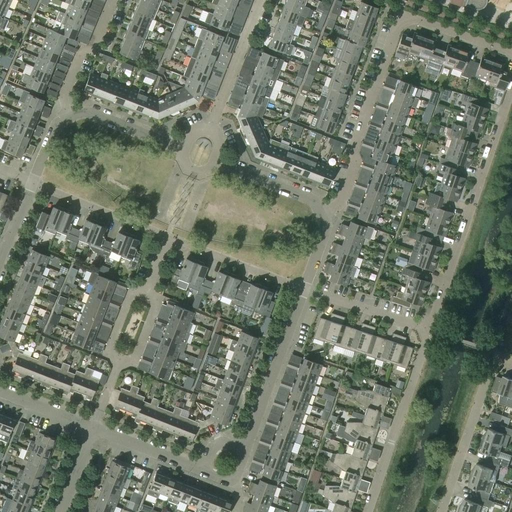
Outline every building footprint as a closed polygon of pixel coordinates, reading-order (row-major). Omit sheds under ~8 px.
[(0,0),(0,4),(8,8),(11,0),(0,0)] [(65,0),(65,3),(69,4),(85,11),(89,2),(84,0),(65,0)] [(141,0),(140,3),(156,10),(160,0),(141,0)] [(231,0),(212,0),(212,3),(216,5),(233,11),(237,2),(231,0)] [(287,0),(286,0),(283,9),(300,16),(305,18),(309,8),(304,6),(287,0)] [(450,0),(449,3),(460,7),(460,6),(468,9),(469,7),(475,10),(476,10),(477,10),(479,10),(480,10),(481,9),(482,8),(483,8),(484,7),(485,6),(485,5),(486,4),(486,3),(487,2),(487,1),(486,0),(450,0)] [(361,2),(357,12),(374,18),(377,8),(361,2)] [(136,6),(134,12),(152,20),(156,10),(140,3),(138,7),(136,6)] [(334,3),(331,13),(339,16),(341,10),(339,10),(341,6),(334,3)] [(0,4),(0,16),(4,18),(8,8),(0,4)] [(69,4),(65,14),(82,21),(85,11),(69,4)] [(181,15),(187,18),(191,6),(186,4),(181,15)] [(216,5),(213,14),(229,21),(233,11),(216,5)] [(283,9),(280,19),(296,25),(300,16),(283,9)] [(55,21),(61,23),(78,30),(82,21),(65,14),(59,11),(55,21)] [(134,12),(131,18),(133,19),(132,23),(148,30),(151,31),(156,21),(152,20),(134,12)] [(208,12),(204,22),(225,31),(229,21),(213,14),(208,12)] [(357,12),(354,21),(370,28),(374,18),(357,12)] [(322,13),(318,23),(323,25),(326,15),(322,13)] [(280,19),(276,28),(293,35),(296,25),(280,19)] [(348,20),(345,29),(350,31),(367,37),(370,28),(354,21),(348,20)] [(178,22),(175,29),(181,31),(184,24),(178,22)] [(61,23),(57,32),(57,33),(66,36),(66,37),(74,40),(78,30),(61,23)] [(128,26),(126,32),(144,40),(148,30),(132,23),(130,27),(128,26)] [(201,28),(198,38),(219,47),(223,37),(201,28)] [(276,28),(272,38),(289,44),(293,35),(276,28)] [(49,29),(45,39),(62,46),(66,37),(66,36),(57,33),(57,32),(49,29)] [(174,31),(171,39),(177,41),(180,34),(174,31)] [(350,31),(347,40),(347,41),(362,46),(361,46),(363,47),(367,37),(350,31)] [(126,32),(123,38),(125,39),(123,43),(140,50),(144,40),(126,32)] [(401,39),(395,57),(405,60),(407,52),(418,56),(425,37),(414,33),(410,42),(401,39)] [(425,37),(418,56),(428,60),(424,71),(431,74),(438,52),(432,50),(436,41),(425,37)] [(198,38),(194,48),(216,56),(219,47),(198,38)] [(272,38),(268,47),(290,56),(294,46),(289,44),(272,38)] [(58,55),(62,46),(45,39),(41,48),(58,55)] [(345,40),(342,50),(358,56),(361,46),(362,46),(347,41),(347,40),(345,40)] [(171,41),(168,48),(173,51),(176,43),(171,41)] [(120,46),(117,53),(136,60),(140,50),(123,43),(122,47),(120,46)] [(431,74),(429,79),(434,81),(436,75),(437,76),(441,64),(452,68),(459,49),(448,45),(444,54),(438,52),(431,74)] [(41,48),(37,58),(54,65),(58,55),(41,48)] [(194,48),(190,57),(212,66),(216,56),(194,48)] [(459,49),(452,68),(462,72),(461,76),(467,78),(472,64),(466,62),(470,53),(459,49)] [(342,50),(338,59),(355,65),(358,56),(342,50)] [(167,51),(164,58),(170,60),(173,53),(167,51)] [(262,52),(258,62),(280,70),(284,60),(262,52)] [(190,57),(187,67),(208,75),(212,66),(190,57)] [(472,64),(467,78),(474,80),(475,76),(486,80),(493,61),(481,57),(478,66),(472,64)] [(37,58),(33,67),(50,74),(54,65),(37,58)] [(338,59),(335,69),(351,75),(355,65),(338,59)] [(493,61),(486,80),(496,84),(495,88),(505,91),(511,73),(502,69),(504,65),(493,61)] [(258,62),(255,71),(276,80),(280,70),(258,62)] [(33,67),(30,77),(46,84),(50,74),(33,67)] [(187,67),(183,76),(188,78),(204,85),(208,75),(187,67)] [(90,73),(83,92),(89,95),(91,94),(91,93),(94,94),(102,74),(99,73),(98,76),(91,74),(93,70),(91,69),(90,73)] [(335,69),(331,78),(348,84),(351,75),(335,69)] [(255,71),(251,81),(273,89),(276,80),(255,71)] [(24,74),(22,80),(26,84),(26,86),(42,93),(46,84),(30,77),(24,74)] [(102,74),(94,94),(96,95),(95,96),(96,98),(102,100),(110,81),(105,79),(106,75),(102,74)] [(188,78),(184,88),(201,94),(204,85),(188,78)] [(331,78),(327,88),(329,89),(344,94),(348,84),(331,78)] [(110,81),(102,100),(108,102),(110,102),(110,100),(113,101),(119,85),(110,81)] [(251,81),(247,90),(269,99),(273,89),(251,81)] [(389,90),(394,92),(395,93),(396,91),(414,97),(418,87),(400,81),(398,86),(396,85),(395,88),(390,86),(389,90)] [(10,85),(5,83),(1,94),(6,96),(10,85)] [(119,85),(113,101),(115,102),(115,103),(115,105),(121,107),(129,88),(119,85)] [(129,88),(121,107),(127,110),(129,109),(129,108),(132,109),(138,92),(129,88)] [(184,88),(171,94),(178,110),(198,101),(201,94),(184,88)] [(329,89),(326,98),(342,104),(346,94),(344,94),(329,89)] [(19,101),(23,103),(40,110),(42,105),(44,101),(28,94),(29,93),(23,90),(19,101)] [(247,90),(244,100),(265,108),(269,99),(247,90)] [(395,95),(393,100),(411,107),(414,97),(396,91),(395,93),(394,92),(393,94),(395,95)] [(138,92),(132,109),(134,110),(134,111),(134,113),(140,115),(148,96),(138,92)] [(157,99),(151,116),(158,119),(178,110),(171,94),(158,100),(157,99)] [(462,94),(460,100),(468,103),(464,114),(484,121),(485,116),(486,116),(488,109),(474,105),(476,99),(462,94)] [(148,96),(140,115),(146,117),(148,116),(148,115),(151,116),(157,99),(148,96)] [(320,96),(317,106),(322,108),(339,114),(342,104),(326,98),(320,96)] [(502,99),(496,97),(494,104),(499,106),(502,99)] [(244,100),(240,109),(257,116),(261,118),(265,108),(244,100)] [(382,109),(387,111),(388,112),(389,110),(407,116),(411,107),(393,100),(391,105),(389,105),(388,107),(383,105),(382,109)] [(23,103),(20,113),(36,120),(40,110),(23,103)] [(42,105),(40,110),(43,111),(49,114),(51,109),(42,105)] [(322,108),(319,117),(335,123),(339,114),(322,108)] [(242,138),(252,134),(262,129),(257,116),(240,109),(237,117),(244,133),(240,135),(242,138)] [(388,114),(386,119),(404,126),(407,116),(389,110),(388,112),(387,111),(386,113),(388,114)] [(20,113),(16,122),(32,129),(36,120),(20,113)] [(452,123),(450,129),(464,134),(466,128),(480,133),(483,126),(482,126),(484,121),(464,114),(460,126),(452,123)] [(319,117),(315,127),(332,133),(335,123),(319,117)] [(376,124),(375,129),(379,130),(381,131),(382,129),(400,135),(404,126),(386,119),(384,124),(382,124),(381,126),(376,124)] [(10,120),(6,129),(12,132),(29,138),(32,129),(16,122),(10,120)] [(446,127),(444,134),(448,140),(449,141),(447,147),(472,155),(474,150),(474,151),(477,144),(462,139),(464,134),(450,129),(446,127)] [(252,134),(242,138),(243,142),(247,140),(254,157),(262,160),(268,143),(262,129),(252,134)] [(380,133),(379,138),(397,145),(400,135),(382,129),(381,131),(379,130),(379,133),(380,133)] [(12,132),(8,141),(25,148),(29,138),(12,132)] [(368,148),(372,149),(374,150),(375,148),(393,155),(397,145),(379,138),(377,144),(375,143),(374,145),(369,143),(368,148)] [(4,139),(0,149),(21,158),(25,148),(8,141),(4,139)] [(268,143),(262,160),(264,160),(264,162),(264,163),(270,166),(279,143),(270,139),(268,143)] [(279,143),(270,166),(276,168),(278,167),(278,166),(281,167),(289,146),(279,143)] [(289,173),(297,154),(298,150),(289,146),(281,167),(283,168),(283,169),(284,171),(289,173)] [(441,158),(439,164),(452,168),(454,163),(469,167),(471,161),(470,161),(472,155),(447,147),(443,159),(441,158)] [(373,152),(371,158),(378,160),(379,160),(390,164),(393,155),(375,148),(374,150),(372,149),(372,152),(373,152)] [(297,154),(289,173),(295,175),(297,175),(297,173),(300,174),(308,154),(298,150),(297,154)] [(308,154),(300,174),(302,175),(302,176),(302,178),(308,180),(316,161),(317,158),(308,154)] [(377,165),(375,170),(393,176),(397,166),(390,164),(379,160),(378,160),(377,165)] [(316,161),(308,180),(314,183),(316,182),(316,181),(319,182),(325,165),(316,161)] [(439,164),(437,169),(445,172),(441,184),(460,190),(462,185),(463,185),(465,179),(451,174),(452,168),(439,164)] [(325,165),(319,182),(321,183),(321,184),(322,186),(328,188),(335,169),(325,165)] [(373,174),(372,179),(390,186),(393,176),(375,170),(374,172),(372,171),(372,173),(373,174)] [(361,189),(365,190),(367,191),(368,189),(386,195),(390,186),(372,179),(370,184),(368,184),(367,186),(362,184),(361,189)] [(429,192),(427,198),(441,203),(443,197),(457,202),(459,195),(458,195),(460,190),(441,184),(437,195),(429,192)] [(366,193),(365,198),(383,205),(386,195),(368,189),(367,191),(365,190),(365,193),(366,193)] [(354,208),(358,209),(360,210),(361,208),(379,215),(383,205),(365,198),(363,204),(361,203),(360,205),(355,203),(354,208)] [(427,198),(425,204),(433,207),(429,218),(448,225),(450,220),(451,220),(453,213),(439,208),(441,203),(427,198)] [(40,215),(35,227),(51,233),(56,232),(64,209),(49,203),(46,212),(42,210),(40,215)] [(359,212),(357,218),(375,224),(379,215),(361,208),(360,210),(358,209),(358,212),(359,212)] [(64,209),(56,232),(66,235),(65,238),(71,241),(75,229),(70,227),(74,215),(70,214),(70,211),(64,209)] [(75,229),(71,241),(77,243),(78,240),(88,244),(97,222),(80,215),(75,229)] [(417,227),(415,233),(429,238),(431,232),(445,237),(447,230),(448,225),(429,218),(425,230),(417,227)] [(97,222),(88,244),(88,245),(89,248),(91,251),(94,252),(96,253),(96,255),(102,257),(103,253),(108,242),(102,239),(107,228),(102,226),(103,224),(97,222)] [(339,229),(363,238),(370,240),(374,229),(367,226),(367,228),(350,222),(348,227),(341,224),(339,229)] [(103,253),(109,256),(110,253),(121,257),(129,234),(113,228),(108,242),(103,253)] [(339,229),(337,234),(345,237),(343,241),(360,247),(363,238),(339,229)] [(412,251),(417,253),(436,259),(438,254),(439,255),(441,248),(427,243),(429,238),(415,233),(413,239),(416,240),(412,251)] [(129,234),(121,257),(131,261),(128,267),(134,270),(140,254),(135,252),(139,241),(135,239),(135,237),(129,234)] [(334,243),(332,248),(356,257),(360,247),(343,241),(341,246),(334,243)] [(332,248),(330,253),(338,256),(336,260),(353,266),(356,257),(332,248)] [(31,249),(27,259),(45,267),(49,257),(31,249)] [(405,262),(403,268),(417,272),(419,267),(433,271),(436,265),(435,265),(436,259),(417,253),(413,264),(405,262)] [(27,259),(23,269),(41,276),(45,267),(27,259)] [(176,268),(170,282),(176,284),(178,279),(189,283),(197,261),(191,259),(190,261),(186,259),(181,270),(176,268)] [(327,262),(325,267),(349,276),(353,266),(336,260),(334,265),(327,262)] [(197,261),(189,283),(199,287),(196,294),(202,296),(204,293),(208,281),(203,279),(207,267),(203,265),(203,263),(197,261)] [(62,267),(59,272),(65,275),(67,270),(68,269),(63,267),(62,267)] [(325,267),(323,272),(331,275),(329,280),(346,286),(349,276),(325,267)] [(403,268),(401,273),(409,276),(406,288),(425,294),(426,289),(427,289),(429,283),(415,278),(417,272),(403,268)] [(19,278),(37,285),(41,287),(45,278),(41,276),(23,269),(19,278)] [(204,293),(210,295),(211,292),(221,296),(230,274),(224,271),(223,273),(218,272),(214,283),(208,281),(204,293)] [(163,272),(159,284),(164,286),(169,274),(163,272)] [(87,283),(93,285),(112,292),(115,282),(91,273),(87,283)] [(230,274),(221,296),(231,300),(230,303),(236,305),(241,293),(235,291),(239,280),(235,278),(236,276),(230,274)] [(19,278),(16,287),(33,295),(37,285),(19,278)] [(118,282),(116,286),(125,290),(127,285),(118,282)] [(241,293),(236,305),(242,308),(243,305),(253,309),(262,286),(256,284),(255,286),(251,284),(246,296),(241,293)] [(93,285),(89,294),(108,302),(112,292),(93,285)] [(262,286),(253,309),(255,310),(256,312),(258,314),(268,318),(273,306),(267,304),(272,292),(267,291),(268,289),(262,286)] [(16,287),(12,297),(29,304),(33,295),(16,287)] [(392,296),(390,302),(405,307),(407,301),(422,306),(424,299),(423,299),(425,294),(406,288),(403,294),(397,292),(395,297),(392,296)] [(60,294),(55,312),(61,314),(67,296),(60,294)] [(89,294),(85,304),(104,311),(108,302),(89,294)] [(12,297),(8,306),(25,314),(29,304),(12,297)] [(85,304),(82,313),(100,321),(104,311),(85,304)] [(8,306),(4,316),(22,323),(25,314),(8,306)] [(175,306),(171,315),(190,323),(194,313),(175,306)] [(82,313),(78,323),(97,330),(100,321),(82,313)] [(320,318),(313,338),(323,342),(323,341),(329,343),(338,315),(331,313),(329,321),(320,318)] [(171,315),(167,325),(186,332),(190,323),(171,315)] [(338,315),(329,343),(335,345),(334,345),(344,349),(351,328),(342,325),(344,317),(338,315)] [(4,316),(0,324),(0,325),(18,333),(22,323),(4,316)] [(78,323),(74,332),(93,340),(97,330),(78,323)] [(351,328),(344,349),(354,352),(354,351),(360,353),(369,325),(362,323),(360,331),(351,328)] [(0,325),(0,336),(8,340),(7,342),(10,350),(17,347),(14,342),(18,333),(0,325)] [(167,325),(164,334),(185,343),(189,333),(186,332),(167,325)] [(369,325),(360,353),(365,355),(375,359),(381,338),(373,335),(375,327),(369,325)] [(74,332),(71,342),(89,350),(93,340),(74,332)] [(241,332),(238,342),(256,348),(259,338),(241,332)] [(214,333),(211,343),(218,345),(222,336),(214,333)] [(381,338),(375,359),(384,362),(385,361),(390,363),(399,335),(393,333),(390,341),(381,338)] [(164,334),(160,344),(179,351),(182,352),(185,343),(164,334)] [(399,335),(390,363),(396,365),(396,366),(406,369),(413,348),(403,345),(406,338),(399,335)] [(232,340),(228,349),(234,351),(252,358),(256,348),(238,342),(232,340)] [(211,343),(207,352),(215,355),(218,345),(211,343)] [(160,344),(156,353),(175,361),(179,351),(160,344)] [(17,347),(10,350),(14,358),(16,359),(11,371),(18,374),(17,376),(22,378),(30,357),(23,354),(24,352),(17,349),(17,347)] [(200,347),(195,366),(200,368),(206,349),(200,347)] [(234,351),(231,361),(249,367),(252,358),(234,351)] [(156,353),(153,363),(171,370),(175,361),(156,353)] [(30,357),(22,378),(26,380),(27,377),(34,380),(44,355),(40,354),(38,360),(30,357)] [(44,355),(34,380),(41,383),(40,385),(44,387),(53,366),(45,363),(47,357),(44,355)] [(299,366),(294,364),(293,368),(298,370),(300,371),(301,369),(318,375),(322,365),(304,359),(302,364),(300,364),(299,366)] [(231,361),(227,370),(245,377),(249,367),(231,361)] [(53,366),(44,387),(49,388),(50,386),(56,389),(66,364),(62,363),(60,369),(53,366)] [(153,363),(149,373),(167,380),(171,370),(153,363)] [(66,364),(56,389),(63,391),(62,394),(67,395),(68,392),(75,374),(67,371),(70,365),(66,364)] [(68,392),(73,393),(74,391),(80,394),(90,369),(86,368),(84,374),(76,371),(75,374),(68,392)] [(90,369),(80,394),(87,396),(86,399),(91,400),(99,380),(91,376),(93,370),(90,369)] [(315,385),(318,375),(301,369),(300,371),(298,370),(297,372),(299,373),(297,378),(315,385)] [(227,370),(223,380),(242,387),(245,377),(227,370)] [(184,385),(191,388),(195,378),(188,375),(184,385)] [(496,376),(491,391),(500,394),(499,403),(505,406),(511,384),(511,379),(503,376),(502,378),(496,376)] [(242,387),(223,380),(218,378),(214,387),(220,390),(238,396),(242,387)] [(287,383),(286,387),(291,389),(292,390),(293,388),(311,394),(315,385),(297,378),(295,383),(293,383),(292,385),(287,383)] [(348,387),(346,391),(350,393),(386,405),(388,397),(387,396),(389,388),(375,383),(372,391),(370,391),(357,390),(348,387)] [(121,388),(113,409),(118,411),(119,409),(125,411),(135,387),(131,385),(129,391),(121,388)] [(135,387),(125,411),(132,414),(131,416),(135,418),(136,418),(142,401),(143,401),(144,397),(136,394),(139,388),(135,387)] [(292,392),(290,397),(308,404),(311,394),(293,388),(292,390),(291,389),(290,392),(292,392)] [(327,400),(333,402),(336,393),(326,389),(322,398),(327,400)] [(220,390),(216,399),(234,406),(238,396),(220,390)] [(349,397),(349,398),(354,400),(365,407),(367,408),(364,416),(378,420),(381,413),(383,413),(386,405),(350,393),(349,397)] [(280,402),(279,407),(284,408),(285,409),(286,407),(304,413),(308,404),(290,397),(288,403),(286,402),(285,404),(280,402)] [(135,418),(134,422),(139,423),(140,421),(146,424),(156,399),(152,398),(150,404),(143,401),(142,401),(136,418),(135,418)] [(156,399),(146,424),(153,426),(152,429),(157,430),(165,410),(157,407),(160,400),(156,399)] [(216,399),(213,409),(231,415),(234,406),(216,399)] [(165,410),(157,430),(161,432),(162,430),(169,433),(178,408),(181,402),(177,401),(172,413),(165,410)] [(284,408),(283,411),(285,411),(283,416),(301,423),(304,413),(286,407),(285,409),(284,408)] [(178,408),(169,433),(175,435),(174,437),(179,439),(187,418),(180,415),(182,409),(178,408)] [(209,418),(204,420),(206,426),(214,423),(215,421),(227,425),(231,415),(213,409),(209,418)] [(491,412),(489,418),(500,421),(502,415),(491,412)] [(5,415),(0,428),(0,439),(7,443),(10,436),(9,436),(15,419),(5,415)] [(273,421),(272,426),(277,428),(278,428),(279,426),(297,433),(301,423),(283,416),(281,422),(279,421),(278,423),(273,421)] [(346,422),(345,427),(375,437),(378,429),(376,428),(378,420),(364,416),(361,423),(360,423),(346,422)] [(187,418),(179,439),(184,441),(184,439),(191,441),(196,429),(199,430),(206,426),(204,420),(202,421),(196,419),(195,421),(187,418)] [(14,434),(18,436),(20,436),(25,423),(19,421),(14,434)] [(339,425),(336,434),(337,436),(345,438),(347,440),(355,443),(353,447),(368,452),(370,445),(372,445),(375,437),(345,427),(339,425)] [(484,434),(482,439),(501,446),(503,440),(505,440),(507,435),(511,437),(511,429),(501,425),(498,432),(489,429),(488,431),(487,430),(484,434)] [(278,430),(276,436),(294,442),(297,433),(279,426),(278,428),(277,428),(276,430),(278,430)] [(40,429),(35,442),(52,449),(56,439),(47,436),(48,433),(40,429)] [(266,441),(265,445),(270,447),(271,447),(272,445),(290,452),(294,442),(276,436),(274,441),(272,440),(271,442),(266,441)] [(482,439),(480,444),(481,449),(482,449),(481,451),(491,455),(488,461),(500,465),(508,467),(510,460),(498,456),(501,446),(482,439)] [(30,441),(27,450),(49,459),(52,449),(35,442),(30,441)] [(271,450),(269,455),(287,461),(290,452),(272,445),(271,447),(270,447),(269,449),(271,450)] [(336,454),(334,459),(364,469),(367,460),(365,460),(368,452),(353,447),(351,455),(349,454),(336,454)] [(45,468),(49,459),(27,450),(23,460),(27,461),(45,468)] [(259,460),(258,464),(263,466),(264,466),(265,464),(283,471),(287,461),(269,455),(267,460),(265,459),(264,461),(259,460)] [(334,459),(332,463),(343,471),(345,471),(342,479),(357,484),(359,476),(361,477),(364,469),(334,459)] [(27,461),(23,471),(41,478),(45,468),(27,461)] [(112,461),(108,471),(126,478),(130,468),(112,461)] [(470,474),(490,481),(495,483),(496,481),(496,475),(500,465),(488,461),(486,467),(477,464),(476,466),(475,466),(472,469),(470,474)] [(264,469),(262,474),(280,481),(283,471),(265,464),(264,466),(263,466),(262,468),(264,469)] [(19,469),(15,479),(38,487),(41,478),(23,471),(19,469)] [(108,471),(105,480),(122,487),(126,478),(108,471)] [(145,471),(140,483),(142,484),(146,486),(151,474),(145,471)] [(156,472),(149,489),(159,493),(166,475),(156,472)] [(470,474),(468,479),(469,484),(470,484),(469,486),(479,490),(477,496),(488,500),(490,493),(488,492),(489,487),(488,487),(490,481),(470,474)] [(166,475),(159,493),(168,497),(175,479),(166,475)] [(15,479),(12,488),(16,490),(34,497),(38,487),(15,479)] [(175,479),(168,497),(178,501),(185,483),(175,479)] [(325,486),(323,490),(353,500),(356,492),(354,492),(357,484),(342,479),(340,487),(338,486),(325,486)] [(105,480),(101,490),(119,497),(122,487),(105,480)] [(250,482),(248,487),(273,496),(276,486),(259,480),(258,485),(250,482)] [(185,483),(178,501),(187,504),(194,487),(185,483)] [(142,484),(134,503),(138,505),(146,486),(142,484)] [(194,487),(187,504),(197,508),(204,490),(194,487)] [(248,487),(246,492),(254,495),(252,499),(269,506),(273,496),(248,487)] [(16,490),(12,499),(30,506),(34,497),(16,490)] [(101,490),(97,500),(115,506),(119,497),(101,490)] [(204,490),(197,508),(206,511),(213,494),(204,490)] [(323,490),(322,495),(332,503),(334,503),(332,511),(334,511),(347,511),(349,508),(350,509),(353,500),(323,490)] [(213,494),(206,511),(217,511),(223,498),(213,494)] [(460,504),(458,509),(466,511),(479,511),(481,505),(490,508),(492,501),(488,500),(477,496),(474,502),(465,499),(464,501),(463,501),(460,504)] [(223,498),(217,511),(228,511),(233,502),(223,498)] [(12,499),(7,511),(27,511),(30,506),(12,499)] [(247,502),(245,507),(256,511),(266,511),(269,506),(252,499),(251,504),(247,502)] [(97,500),(93,509),(101,511),(112,511),(115,506),(97,500)]
